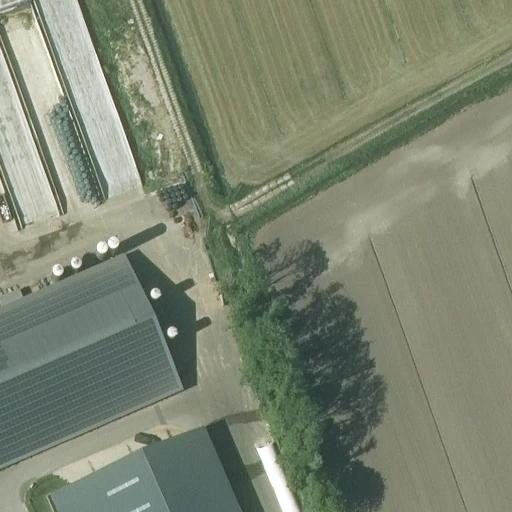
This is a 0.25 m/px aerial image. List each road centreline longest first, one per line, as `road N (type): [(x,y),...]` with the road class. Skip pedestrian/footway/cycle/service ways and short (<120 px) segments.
road 1 (track): [(210,218),(160,239),(273,511)]
road 2 (track): [(210,218),(134,0)]
road 3 (unknown): [(228,403),(24,511)]
